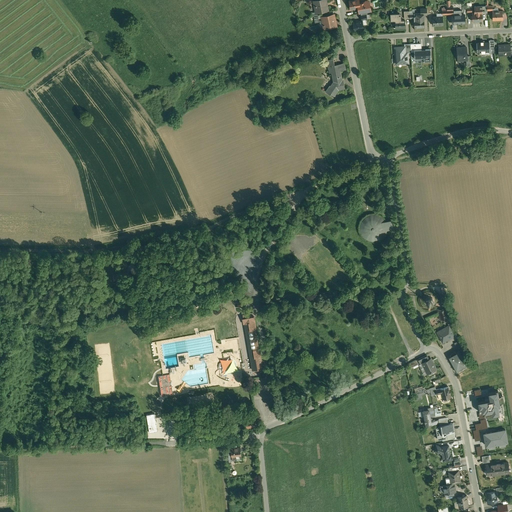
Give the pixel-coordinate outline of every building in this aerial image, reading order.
[(322,0),(314,2),(316,12),(328,10),(326,0),(325,0),(322,0)] [(358,0),(355,0),(349,1),(351,10),(358,8),(360,8),(359,4),(358,0)] [(365,3),(359,4),(360,8),(358,8),(359,14),(371,12),(369,2),(368,3),(368,1),(365,2),(365,3)] [(482,6),(474,7),(475,13),(472,14),(473,22),(482,21),(481,13),(482,13),(482,6)] [(502,11),(493,12),(493,20),(502,20),(502,11)] [(423,15),(423,14),(420,15),(415,15),(414,15),(414,18),(415,28),(424,27),(423,15)] [(401,15),(391,15),(391,21),(395,21),(396,28),(405,28),(405,20),(401,20),(401,15)] [(465,15),(453,16),(453,23),(465,23),(465,15)] [(334,16),(322,18),(324,28),(336,26),(334,16)] [(442,17),(433,17),(433,26),(443,25),(442,17)] [(362,21),(353,23),(354,31),(363,29),(362,21)] [(480,41),(480,42),(476,43),(477,53),(481,52),(481,53),(486,53),(485,52),(490,52),(489,42),(484,42),(483,42),(481,42),(481,41),(480,41)] [(510,45),(498,45),(499,55),(511,55),(511,54),(511,47),(510,45)] [(404,47),(395,48),(396,59),(398,58),(398,64),(408,63),(407,53),(407,47),(404,47)] [(466,47),(457,48),(458,60),(463,59),(463,61),(466,60),(467,60),(467,56),(466,47)] [(430,49),(414,50),(415,59),(423,59),(424,59),(424,63),(431,62),(430,49)] [(339,64),(335,65),(333,58),(327,60),(329,69),(330,72),(332,72),(334,81),(333,83),(332,83),(330,86),(330,85),(329,85),(330,86),(327,90),(331,93),(330,94),(330,95),(330,94),(331,94),(334,96),(339,90),(345,88),(344,84),(343,84),(341,71),(339,64)] [(380,216),(379,215),(377,214),(376,214),(375,214),(373,214),(371,214),(370,214),(368,215),(367,215),(366,216),(365,217),(364,217),(363,218),(362,219),(362,220),(361,221),(360,223),(360,224),(360,225),(360,226),(360,227),(360,228),(360,229),(360,230),(360,231),(361,232),(361,233),(362,234),(362,235),(363,236),(364,237),(365,238),(366,239),(368,240),(369,240),(370,240),(371,241),(374,241),(376,240),(377,240),(378,240),(380,239),(381,238),(382,237),(383,236),(384,235),(385,234),(385,233),(386,232),(386,231),(386,230),(387,229),(387,227),(387,226),(387,225),(386,225),(386,224),(386,223),(386,222),(385,221),(385,220),(383,218),(382,217),(380,216)] [(125,272),(113,274),(114,280),(129,277),(128,272),(125,272)] [(438,303),(439,300),(438,296),(436,293),(433,291),(429,290),(425,291),(422,293),(420,296),(420,300),(420,304),(423,307),(426,309),(430,310),(433,309),(436,307),(438,303)] [(445,308),(438,310),(440,319),(448,317),(445,308)] [(254,316),(242,318),(244,324),(245,324),(252,370),(263,368),(260,348),(259,348),(256,329),(257,329),(254,316)] [(450,322),(436,330),(442,342),(456,334),(450,322)] [(460,351),(457,352),(456,352),(455,351),(451,353),(452,354),(449,356),(456,370),(467,364),(460,351)] [(426,354),(418,358),(420,363),(422,362),(429,359),(426,354)] [(429,359),(422,362),(426,371),(427,373),(436,368),(431,358),(429,359)] [(169,373),(159,374),(160,385),(167,384),(168,389),(166,390),(166,392),(172,392),(169,373)] [(423,398),(421,393),(427,392),(425,384),(414,387),(417,400),(423,398)] [(436,389),(435,389),(436,393),(441,392),(443,398),(444,400),(448,399),(447,397),(451,396),(448,386),(436,389)] [(489,398),(478,401),(480,411),(484,410),(484,411),(491,410),(492,414),(500,412),(500,411),(504,410),(502,401),(500,401),(499,395),(498,390),(488,392),(489,398)] [(429,409),(423,410),(425,418),(424,418),(425,422),(426,425),(436,423),(435,419),(431,420),(429,409)] [(154,415),(147,416),(150,431),(156,429),(154,415)] [(251,416),(242,418),(242,422),(246,421),(247,427),(256,425),(254,417),(251,418),(251,416)] [(447,417),(438,418),(440,426),(436,427),(440,426),(440,430),(436,430),(438,438),(442,438),(443,439),(455,437),(453,424),(448,425),(447,417)] [(487,426),(486,418),(480,419),(481,422),(475,423),(476,428),(487,426)] [(506,428),(483,432),(486,444),(508,440),(506,428)] [(448,445),(441,446),(436,444),(435,448),(435,450),(440,451),(442,453),(443,459),(452,458),(451,453),(450,454),(448,445)] [(240,447),(231,447),(231,450),(232,456),(241,455),(240,447)] [(496,463),(486,464),(487,474),(492,474),(505,472),(509,472),(508,461),(500,462),(500,460),(499,460),(499,462),(496,462),(496,463)] [(459,469),(448,471),(449,476),(446,477),(445,478),(446,483),(450,482),(461,480),(459,469)] [(454,482),(440,485),(440,490),(442,491),(444,491),(445,493),(453,491),(455,491),(455,490),(454,482)] [(495,491),(486,492),(488,503),(497,501),(495,491)] [(466,495),(457,496),(459,507),(465,506),(468,505),(466,495)] [(507,503),(498,505),(499,510),(504,509),(504,511),(506,511),(508,511),(507,503)]
